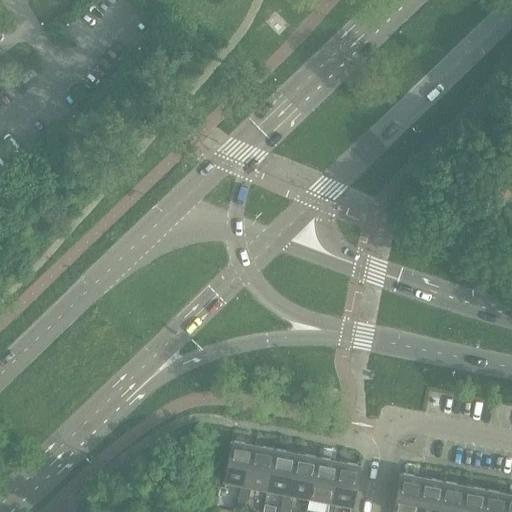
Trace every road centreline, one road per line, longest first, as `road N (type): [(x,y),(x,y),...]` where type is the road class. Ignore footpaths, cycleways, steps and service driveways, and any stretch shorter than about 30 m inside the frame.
road 1 (secondary): [(97,419),(222,353),(344,337)]
road 2 (primary): [(327,190),(511,16)]
road 3 (primary): [(97,419),(244,270)]
road 4 (primary): [(270,123),(123,256)]
road 5 (primary): [(396,0),(270,123)]
road 6 (primary): [(123,256),(0,377)]
road 7 (secondary): [(344,337),(511,368)]
road 8 (secondary): [(511,317),(359,267)]
road 9 (residential): [(511,442),(415,423),(389,433),(381,453)]
road 10 (primary): [(1,511),(97,419)]
road 11 (secondary): [(244,270),(283,311),(344,337)]
